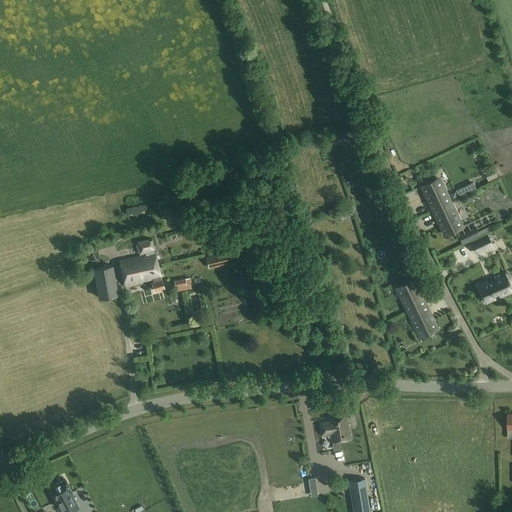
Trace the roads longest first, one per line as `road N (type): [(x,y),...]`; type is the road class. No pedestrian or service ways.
road 1 (tertiary): [(0,466),(115,417),(201,396),(511,385)]
road 2 (track): [(322,0),(442,286),(483,356),(511,379)]
